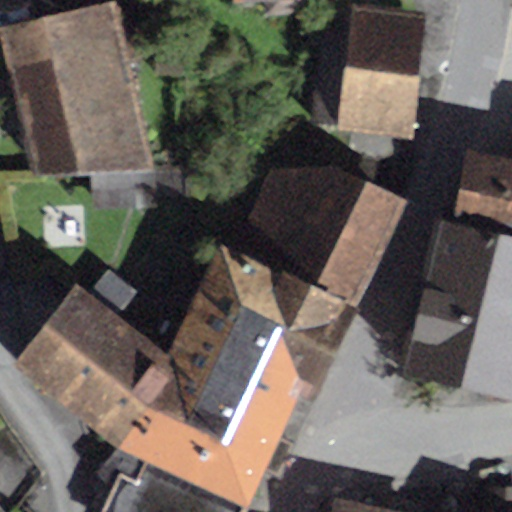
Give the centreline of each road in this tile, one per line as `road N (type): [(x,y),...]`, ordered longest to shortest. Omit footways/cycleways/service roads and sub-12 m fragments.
road 1 (residential): [(329,427),(464,94),(484,0)]
road 2 (residential): [(511,428),(470,436),(329,427)]
